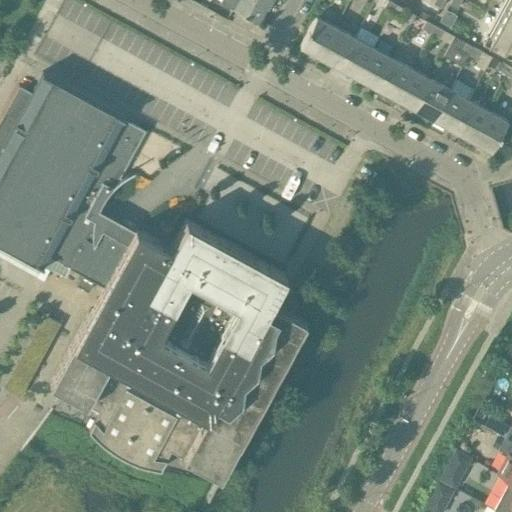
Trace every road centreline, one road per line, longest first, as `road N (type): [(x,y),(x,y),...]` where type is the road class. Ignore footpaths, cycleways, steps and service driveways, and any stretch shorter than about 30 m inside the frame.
road 1 (residential): [(499,268),(465,182),(260,69)]
road 2 (tertiary): [(499,268),(361,511)]
road 3 (residential): [(260,69),(139,0)]
